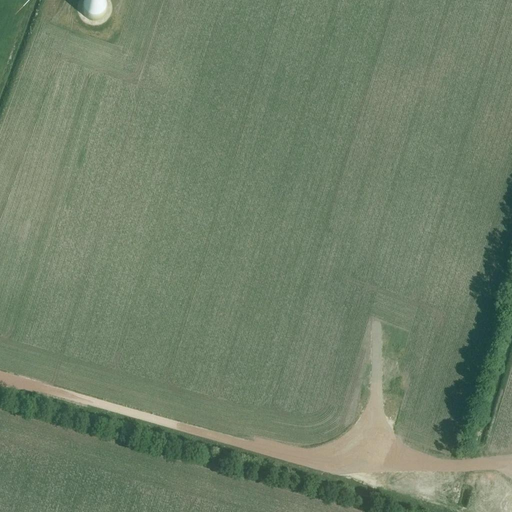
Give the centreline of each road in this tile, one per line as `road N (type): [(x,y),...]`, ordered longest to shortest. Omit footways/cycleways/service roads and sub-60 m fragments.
road 1 (track): [(0,376),(339,472),(369,444)]
road 2 (track): [(452,511),(511,309)]
